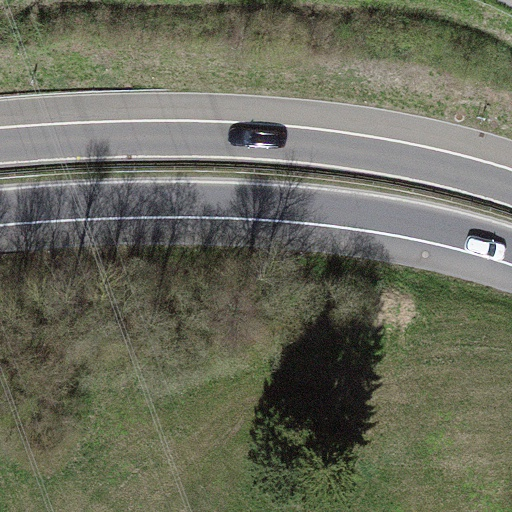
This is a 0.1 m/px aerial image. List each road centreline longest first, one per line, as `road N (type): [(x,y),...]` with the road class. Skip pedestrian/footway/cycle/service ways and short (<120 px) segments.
road 1 (motorway): [(511,189),(418,162),(288,145),(161,138),(0,145)]
road 2 (motorway): [(0,210),(258,203),(429,225),(511,248)]
